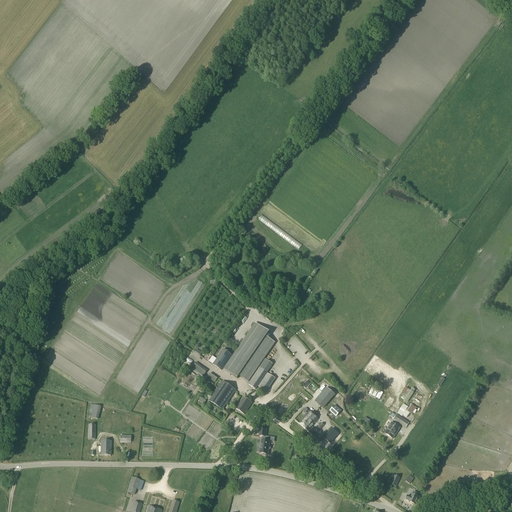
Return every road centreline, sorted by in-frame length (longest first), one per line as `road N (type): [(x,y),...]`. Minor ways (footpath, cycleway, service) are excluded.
road 1 (track): [(0,298),(119,207),(270,0)]
road 2 (unclassified): [(393,511),(246,467),(0,467)]
road 3 (track): [(404,0),(205,266),(229,290)]
